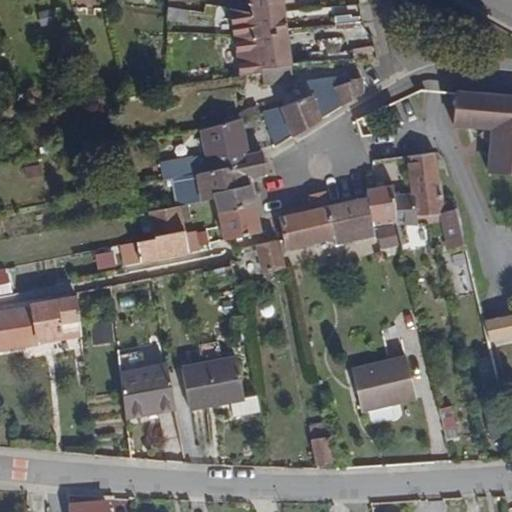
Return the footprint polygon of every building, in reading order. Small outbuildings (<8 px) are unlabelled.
[(172,0),(172,9),(191,10),(192,0),(172,0)] [(211,0),(208,11),(215,12),(246,16),(250,88),(264,86),(301,81),(296,38),(292,0),(211,0)] [(215,12),(208,11),(206,21),(213,22),(215,12)] [(318,56),(318,79),(363,74),(364,73),(366,61),(343,62),(342,55),(318,56)] [(365,98),(362,79),(295,101),(300,137),(326,123),(344,111),(365,98)] [(264,86),(250,88),(252,101),(303,95),(301,81),(264,86)] [(300,137),(295,101),(263,115),(269,157),(300,137)] [(511,103),(464,102),(463,134),(493,135),(493,136),(488,144),(498,149),(499,148),(502,148),(502,180),(511,180),(511,103)] [(238,134),(200,140),(204,167),(241,160),(238,134)] [(241,160),(204,167),(208,185),(244,178),(243,170),(241,160)] [(168,191),(159,193),(162,209),(168,208),(170,215),(176,214),(187,212),(201,209),(214,207),(251,202),(249,191),(263,188),(260,167),(243,170),(244,178),(208,185),(168,191)] [(404,178),(408,212),(409,223),(411,237),(411,242),(423,240),(422,233),(432,231),(441,229),(436,198),(435,191),(433,177),(432,172),(404,178)] [(254,220),(251,202),(214,207),(218,226),(254,220)] [(364,209),(365,219),(369,240),(369,242),(390,240),(411,237),(409,223),(408,212),(387,214),(385,206),(364,209)] [(281,234),(282,251),(284,265),(335,258),(334,244),(369,240),(365,219),(333,223),(330,208),(306,211),(307,229),(281,234)] [(188,228),(187,212),(176,214),(170,215),(142,220),(147,249),(184,243),(182,230),(188,228)] [(220,237),(224,255),(259,248),(254,220),(218,226),(220,237)] [(441,229),(432,231),(438,261),(462,256),(461,252),(455,227),(441,229)] [(126,252),(115,254),(119,272),(152,268),(193,261),(191,242),(184,243),(147,249),(126,252)] [(114,251),(95,254),(98,269),(117,266),(114,251)] [(276,252),(254,256),(258,283),(280,280),(276,252)] [(8,277),(0,278),(0,300),(10,299),(8,277)] [(470,295),(468,285),(451,290),(456,314),(474,310),(470,295)] [(244,291),(238,292),(239,305),(246,304),(244,291)] [(10,316),(12,353),(82,344),(78,305),(10,316)] [(0,354),(12,353),(10,316),(0,317),(0,354)] [(238,368),(180,376),(182,389),(186,420),(246,412),(238,368)] [(399,376),(346,388),(356,430),(409,417),(399,376)] [(164,383),(119,389),(120,400),(123,434),(171,428),(168,406),(164,383)] [(95,426),(120,421),(117,404),(92,409),(95,426)] [(453,406),(440,409),(446,438),(458,436),(453,406)] [(32,411),(18,411),(19,438),(34,437),(32,411)] [(322,439),(305,442),(312,478),(329,475),(322,439)]
